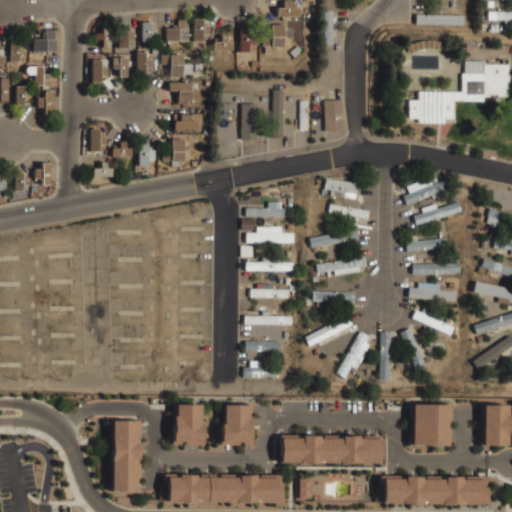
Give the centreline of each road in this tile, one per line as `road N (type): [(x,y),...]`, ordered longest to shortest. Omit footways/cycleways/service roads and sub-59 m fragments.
road 1 (residential): [(73,0),(67,208)]
road 2 (residential): [(0,220),(193,185)]
road 3 (residential): [(393,0),(354,45),(356,153)]
road 4 (residential): [(193,185),(356,153)]
road 5 (residential): [(356,153),(410,154),(511,174)]
road 6 (residential): [(383,152),(385,307)]
road 7 (residential): [(0,10),(143,0)]
road 8 (residential): [(34,413),(60,426),(88,489),(111,511)]
